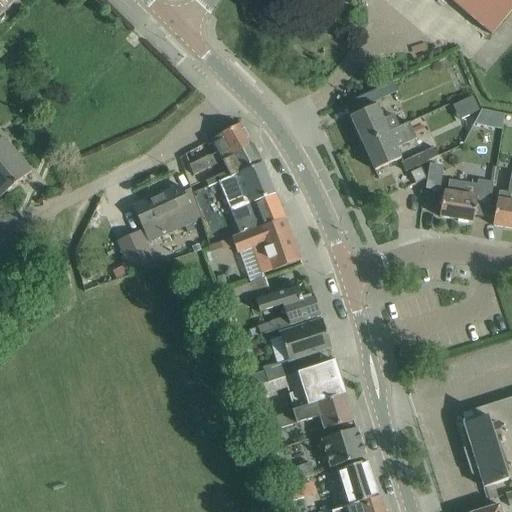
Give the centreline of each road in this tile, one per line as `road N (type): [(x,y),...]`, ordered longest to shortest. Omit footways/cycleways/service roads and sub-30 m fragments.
road 1 (tertiary): [(347,275),(292,152),(188,26)]
road 2 (tertiary): [(410,511),(347,275)]
road 3 (residential): [(511,260),(433,249),(347,275)]
